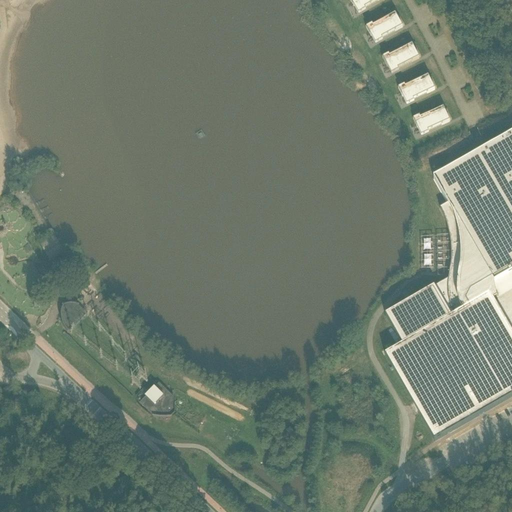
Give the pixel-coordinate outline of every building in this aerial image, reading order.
[(365,9),(379,0),(349,0),(353,6),(359,3),(360,4),(354,7),(359,15),(366,11),(365,9)] [(382,39),(402,28),(395,15),(373,27),(372,25),(366,28),(370,36),(376,33),(377,34),(371,37),(375,45),(382,41),(382,39)] [(398,69),(419,58),(412,45),(390,57),(389,55),(383,58),(387,66),(392,63),(393,64),(387,67),(391,75),(399,71),(398,69)] [(413,100),(435,90),(428,77),(406,88),(405,86),(399,89),(402,96),(408,94),(409,95),(403,98),(407,106),(414,102),(413,100)] [(428,131),(450,122),(443,108),(420,119),(420,117),(413,120),(417,127),(423,125),(423,126),(418,129),(421,137),(429,133),(428,131)] [(511,135),(434,181),(448,205),(440,210),(443,215),(445,220),(447,225),(448,230),(449,236),(450,241),(451,247),(451,252),(452,257),(451,263),(451,268),(450,274),(449,279),(449,281),(386,318),(403,346),(385,356),(435,443),(511,398),(511,135)] [(39,245),(49,262),(64,254),(54,237),(39,245)] [(421,256),(422,266),(431,266),(430,255),(421,256)] [(66,264),(72,271),(78,267),(72,259),(66,264)] [(74,311),(78,307),(76,306),(74,306),(72,305),(70,305),(67,306),(65,306),(64,306),(62,307),(62,306),(61,307),(62,308),(61,311),(60,313),(60,316),(60,318),(61,321),(61,324),(63,327),(64,330),(65,331),(69,334),(75,328),(83,320),(82,319),(74,311)] [(157,382),(153,387),(162,397),(153,405),(161,413),(165,409),(168,412),(178,404),(157,382)] [(151,406),(161,397),(152,387),(142,397),(151,406)]
